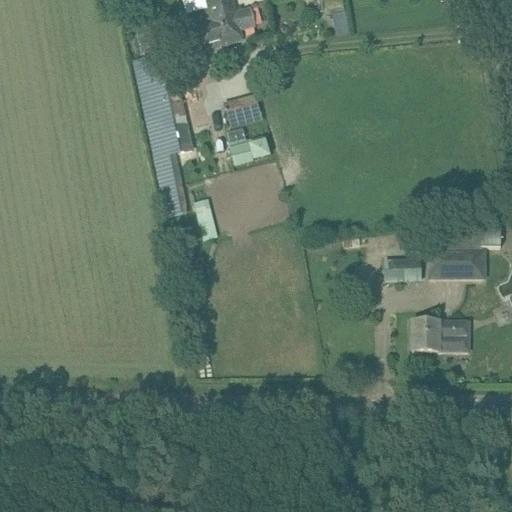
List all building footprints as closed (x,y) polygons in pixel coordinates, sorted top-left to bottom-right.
[(181,0),(186,17),(202,13),(203,19),(217,15),(218,21),(250,11),(234,15),(229,0),(181,0)] [(342,0),(319,0),(322,15),(327,18),(332,17),(336,38),(349,35),(342,0)] [(255,29),(250,11),(218,21),(217,15),(203,19),(202,13),(186,17),(173,21),(185,59),(241,42),(239,33),(255,29)] [(171,56),(135,64),(165,213),(186,209),(175,157),(193,154),(171,56)] [(253,96),(221,106),(228,130),(260,121),(253,96)] [(270,160),(265,141),(248,145),(253,163),(270,160)] [(202,204),(193,207),(198,227),(207,224),(202,204)] [(485,235),(426,236),(426,283),(485,282),(485,250),(499,250),(499,235),(485,235)] [(384,263),(384,283),(420,282),(420,262),(384,263)] [(411,325),(412,355),(473,355),(473,340),(454,339),(454,325),(411,325)]
